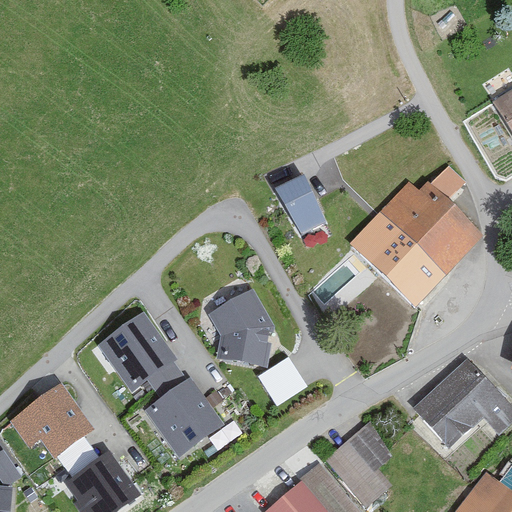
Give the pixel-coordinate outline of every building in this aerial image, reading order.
[(511,91),(488,106),(511,145),(511,91)] [(274,191),(302,236),(327,225),(305,176),(274,191)] [(411,185),(355,242),(415,301),(483,233),(434,185),(423,197),(411,185)] [(253,289),(209,314),(221,337),(217,360),(268,368),(277,328),(253,289)] [(145,312),(99,346),(133,393),(146,383),(175,363),(180,359),(145,312)] [(291,354),(258,374),(277,405),(310,386),(291,354)] [(511,405),(466,357),(412,408),(448,446),(483,414),(501,434),(511,423),(511,405)] [(187,380),(175,363),(146,383),(159,401),(187,380)] [(159,401),(145,412),(179,458),(226,424),(191,377),(187,380),(159,401)] [(96,431),(63,385),(11,422),(30,449),(40,441),(54,461),(58,458),(85,439),(96,431)] [(374,427),(333,460),(373,508),(399,487),(381,465),(396,453),(374,427)] [(100,459),(85,439),(58,458),(73,479),(100,459)] [(3,450),(0,452),(0,479),(5,487),(20,476),(3,450)] [(116,511),(139,496),(108,453),(100,459),(73,479),(65,484),(78,502),(74,505),(79,511),(116,511)] [(511,511),(511,493),(481,471),(451,511),(511,511)] [(330,511),(304,481),(266,511),(330,511)] [(0,486),(0,511),(12,511),(15,488),(5,487),(0,486)]
